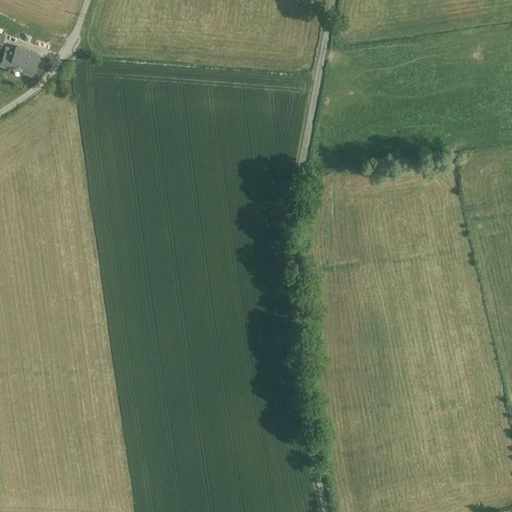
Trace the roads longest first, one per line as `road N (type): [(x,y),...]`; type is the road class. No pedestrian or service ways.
road 1 (residential): [(328,511),(309,429),(290,220),(335,0)]
road 2 (residential): [(0,114),(64,56),(88,0)]
